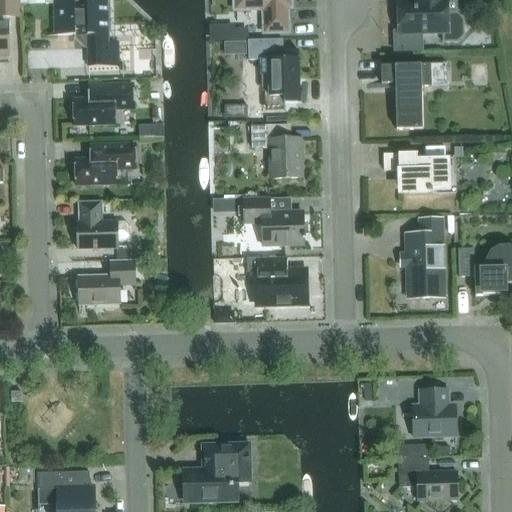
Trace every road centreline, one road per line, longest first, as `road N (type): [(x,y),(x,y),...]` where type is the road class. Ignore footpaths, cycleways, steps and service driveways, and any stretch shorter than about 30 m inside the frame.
road 1 (residential): [(344,340),(335,5),(352,4)]
road 2 (residential): [(502,511),(496,336),(344,340)]
road 3 (residential): [(0,103),(33,102),(40,350)]
road 4 (residential): [(344,340),(132,346)]
road 5 (residential): [(137,511),(132,346)]
